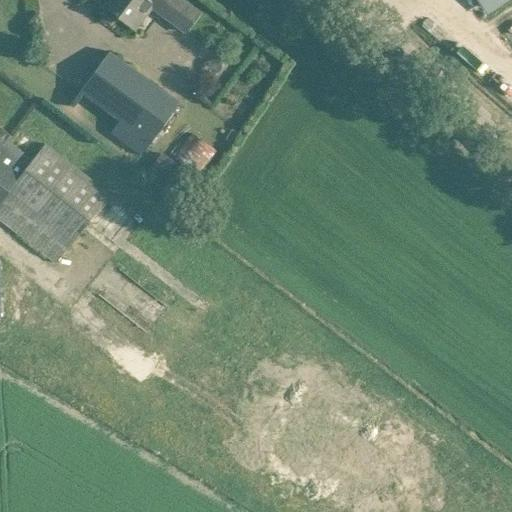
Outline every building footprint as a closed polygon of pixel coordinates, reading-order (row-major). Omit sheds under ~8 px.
[(150,6),(185,33),(199,14),(180,0),(108,0),(103,7),(133,29),(150,6)] [(475,0),(482,9),(486,16),(510,0),(475,0)] [(96,103),(120,120),(109,135),(141,157),(178,104),(109,53),(80,91),(96,103)] [(0,220),(56,264),(111,195),(61,157),(45,145),(33,161),(6,140),(10,135),(0,127),(0,220)] [(192,135),(174,161),(199,177),(216,151),(192,135)] [(5,244),(0,244),(0,302),(2,302),(1,281),(17,281),(15,258),(5,258),(5,244)]
